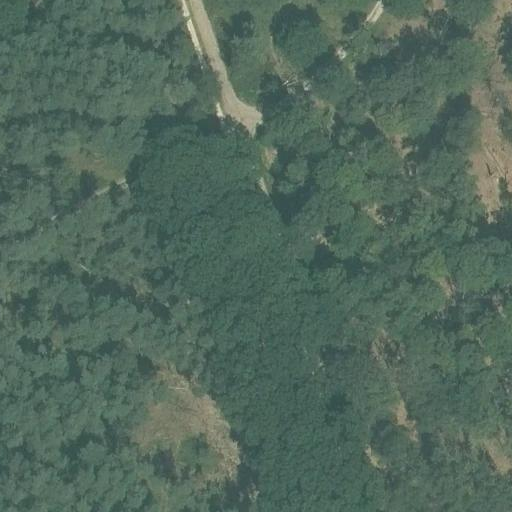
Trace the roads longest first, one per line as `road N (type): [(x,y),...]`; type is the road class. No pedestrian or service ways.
road 1 (track): [(374,511),(240,130)]
road 2 (track): [(240,130),(165,167),(0,176)]
road 3 (track): [(382,0),(338,59),(240,130)]
road 4 (track): [(240,130),(195,0)]
road 5 (track): [(0,249),(110,194)]
